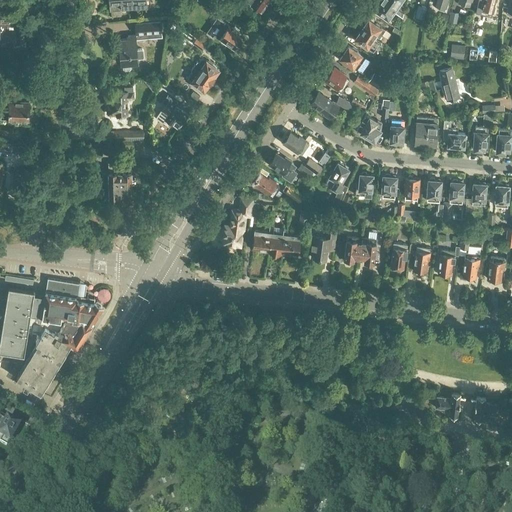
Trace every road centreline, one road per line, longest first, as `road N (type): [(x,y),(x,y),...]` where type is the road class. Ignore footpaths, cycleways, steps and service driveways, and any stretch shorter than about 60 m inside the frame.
road 1 (tertiary): [(511,323),(154,276)]
road 2 (primary): [(154,276),(327,0)]
road 3 (primary): [(13,511),(154,276)]
road 4 (residential): [(27,259),(57,165),(60,0)]
road 5 (residential): [(290,0),(145,210)]
road 6 (residential): [(511,168),(370,156),(287,110)]
road 7 (residential): [(195,244),(287,110)]
road 8 (residential): [(287,110),(363,0)]
road 9 (tertiary): [(154,276),(27,259)]
